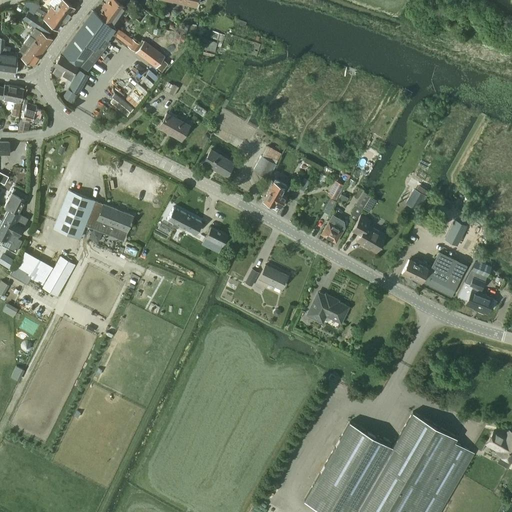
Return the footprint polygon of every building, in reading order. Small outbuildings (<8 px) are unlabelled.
[(58,29),(75,7),(66,0),(59,0),(57,3),(56,2),(53,6),(51,5),(46,12),(42,17),(58,29)] [(116,0),(107,0),(98,14),(92,10),(62,51),(87,69),(103,49),(100,47),(116,26),(112,23),(124,6),(116,0)] [(38,7),(35,13),(42,17),(46,12),(38,7)] [(27,10),(22,18),(35,26),(23,42),(24,43),(29,47),(28,48),(39,56),(52,38),(46,34),(51,27),(27,10)] [(185,22),(183,31),(194,33),(196,26),(185,22)] [(5,28),(2,34),(9,38),(12,32),(5,28)] [(212,31),(210,36),(222,40),(224,34),(212,30),(212,31)] [(0,69),(16,71),(17,52),(10,51),(10,47),(3,46),(3,41),(3,39),(0,37),(0,69)] [(205,39),(203,48),(215,51),(217,42),(205,39)] [(21,57),(32,65),(39,56),(28,48),(29,47),(24,43),(20,49),(24,52),(21,57)] [(143,44),(136,52),(156,66),(162,58),(143,44)] [(56,66),(53,72),(60,76),(62,73),(70,78),(78,64),(60,54),(54,65),(56,66)] [(89,74),(79,68),(68,87),(78,93),(89,74)] [(165,89),(164,89),(169,92),(173,84),(169,82),(165,89)] [(12,114),(18,115),(23,87),(4,83),(4,86),(0,85),(0,97),(2,97),(2,96),(15,98),(12,114)] [(36,108),(36,105),(26,102),(27,99),(24,99),(21,109),(24,110),(22,117),(38,122),(42,110),(36,108)] [(181,139),(189,124),(166,111),(158,127),(181,139)] [(20,119),(17,131),(27,130),(29,121),(20,119)] [(0,153),(9,154),(9,141),(0,141),(0,153)] [(203,162),(225,175),(233,161),(211,148),(203,162)] [(267,178),(275,163),(261,155),(253,169),(267,178)] [(270,185),(262,200),(274,206),(275,205),(279,207),(286,195),(281,193),(282,191),(286,183),(275,178),(274,177),(270,185)] [(337,181),(330,195),(336,198),(343,184),(337,181)] [(406,203),(418,210),(426,195),(425,195),(428,190),(418,185),(416,189),(414,188),(406,203)] [(12,191),(4,205),(8,208),(8,207),(18,212),(25,198),(27,195),(13,188),(12,191)] [(68,189),(53,227),(79,237),(85,224),(123,239),(126,231),(133,215),(68,189)] [(444,196),(437,211),(447,216),(451,208),(449,207),(452,200),(444,196)] [(356,205),(349,217),(350,219),(355,221),(362,209),(356,205)] [(167,218),(174,221),(172,224),(177,227),(179,224),(195,233),(201,221),(173,206),(167,218)] [(8,208),(4,216),(21,225),(23,226),(23,227),(28,217),(18,212),(8,207),(8,208)] [(360,215),(353,229),(360,233),(357,239),(367,245),(376,250),(385,235),(380,232),(379,230),(374,227),(372,228),(367,225),(370,220),(360,215)] [(4,216),(0,223),(0,243),(1,244),(4,239),(11,243),(9,248),(15,251),(21,240),(22,238),(18,236),(16,235),(17,234),(20,228),(21,225),(4,216)] [(322,233),(321,234),(335,241),(342,229),(344,226),(343,220),(339,218),(337,220),(331,217),(322,233)] [(465,225),(454,219),(444,239),(455,244),(465,225)] [(168,233),(171,228),(160,222),(157,228),(168,233)] [(225,246),(222,245),(227,234),(210,226),(205,236),(209,238),(205,245),(217,251),(219,247),(220,248),(218,251),(222,253),(225,246)] [(25,250),(11,275),(26,284),(30,278),(41,284),(52,266),(25,250)] [(450,297),(466,266),(439,252),(423,283),(450,297)] [(9,268),(14,259),(6,254),(1,263),(9,268)] [(42,287),(57,295),(75,264),(60,255),(42,287)] [(408,258),(401,273),(407,276),(408,274),(421,281),(427,268),(408,258)] [(465,281),(457,296),(466,300),(465,304),(479,309),(478,310),(483,312),(484,311),(487,313),(490,306),(493,307),(496,300),(493,299),(493,298),(479,292),(481,288),(481,289),(485,281),(491,265),(476,259),(465,281)] [(281,288),(288,274),(265,264),(258,278),(281,288)] [(245,282),(251,285),(259,271),(252,268),(245,282)] [(331,317),(340,321),(347,306),(346,305),(345,304),(341,302),(339,302),(333,299),(334,298),(325,294),(320,304),(313,301),(307,314),(319,320),(321,316),(328,320),(330,319),(331,317)] [(454,440),(456,437),(412,411),(392,446),(349,421),(303,500),(324,511),(354,511),(357,508),(364,511),(435,511),(471,451),(454,440)] [(511,460),(511,459),(511,431),(509,430),(505,437),(493,430),(486,443),(498,449),(496,452),(511,460)]
